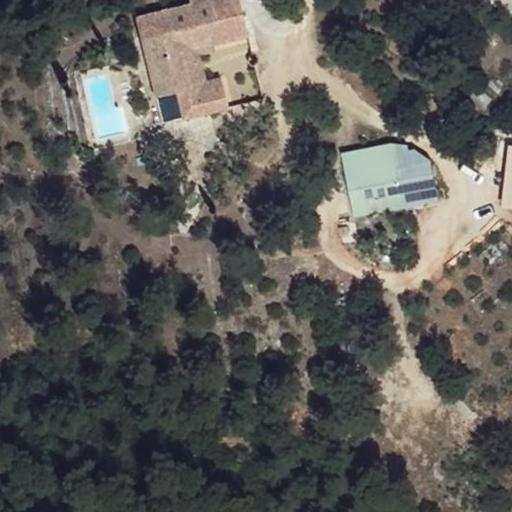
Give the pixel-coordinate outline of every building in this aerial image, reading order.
[(239,0),(209,0),(215,19),(243,12),(239,0)] [(158,33),(147,36),(164,95),(176,92),(184,119),(229,106),(223,86),(199,91),(197,85),(189,87),(180,52),(216,42),(247,34),(243,12),(215,19),(168,31),(165,24),(156,25),(158,33)] [(147,36),(140,37),(157,97),(164,95),(147,36)] [(216,42),(180,52),(189,87),(197,85),(199,91),(223,86),(222,77),(204,81),(197,52),(217,48),(216,42)] [(400,167),(351,176),(355,200),(379,196),(382,211),(408,206),(400,167)] [(379,196),(355,200),(358,216),(382,211),(379,196)]
